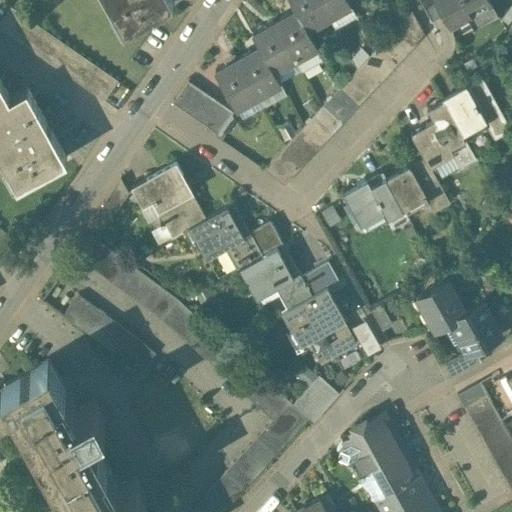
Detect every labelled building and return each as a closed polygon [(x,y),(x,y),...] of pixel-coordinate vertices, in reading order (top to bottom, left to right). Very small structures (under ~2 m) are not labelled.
[(108,0),(125,29),(175,2),(173,0),(108,0)] [(328,11),(321,0),(292,0),(297,8),(306,23),(328,11)] [(321,0),(328,11),(347,0),(321,0)] [(436,0),(437,1),(451,26),(494,3),(492,0),(436,0)] [(118,79),(12,5),(0,22),(0,25),(105,99),(118,79)] [(306,23),(297,8),(275,20),(294,53),(316,41),(306,23)] [(426,33),(413,9),(400,23),(417,42),(426,33)] [(294,53),(275,20),(253,32),(260,44),(272,65),(294,53)] [(417,42),(400,23),(391,32),(409,51),(417,42)] [(409,51),(391,32),(382,42),(401,59),(409,51)] [(401,59),(382,42),(374,50),(393,68),(401,59)] [(272,65),(260,44),(238,56),(257,90),(279,77),(272,65)] [(393,68),(374,50),(366,59),(384,77),(393,68)] [(257,90),(238,56),(216,68),(235,102),(257,90)] [(384,77),(366,59),(357,68),(376,86),(384,77)] [(376,86),(357,68),(349,77),(368,94),(376,86)] [(0,75),(0,99),(10,94),(0,75)] [(511,128),(483,75),(443,97),(444,98),(450,110),(462,132),(485,119),(495,137),(511,128)] [(368,94),(349,77),(341,85),(360,103),(368,94)] [(214,95),(189,78),(174,101),(198,118),(214,95)] [(10,94),(0,99),(0,152),(17,184),(67,156),(27,84),(10,94)] [(360,103),(341,85),(333,94),(351,112),(360,103)] [(351,112),(333,94),(324,103),(343,121),(351,112)] [(214,95),(198,118),(209,125),(224,102),(214,95)] [(444,98),(439,100),(435,101),(433,104),(429,106),(433,113),(436,112),(438,116),(450,110),(444,98)] [(224,102),(209,125),(219,133),(235,109),(224,102)] [(343,121),(324,103),(316,112),(335,129),(343,121)] [(438,116),(412,131),(425,155),(429,162),(452,150),(460,165),(476,156),(462,132),(450,110),(438,116)] [(335,129),(316,112),(307,121),(327,138),(335,129)] [(327,138),(307,121),(299,130),(318,147),(327,138)] [(318,147),(299,130),(291,138),(310,156),(318,147)] [(310,156),(291,138),(282,147),(302,164),(310,156)] [(302,164),(282,147),(275,154),(294,173),(302,164)] [(294,173),(275,154),(264,167),(285,182),(294,173)] [(425,155),(386,176),(402,206),(424,194),(432,209),(450,199),(429,162),(425,155)] [(177,161),(133,186),(143,202),(153,197),(173,233),(189,223),(206,214),(177,161)] [(382,169),(344,190),(360,220),(382,208),(391,225),(408,215),(402,206),(386,176),(382,169)] [(122,175),(87,225),(99,233),(130,190),(122,175)] [(206,214),(189,223),(207,255),(231,241),(242,262),(243,263),(263,251),(250,228),(233,199),(206,214)] [(270,217),(250,228),(263,251),(278,243),(277,243),(283,240),(270,217)] [(0,253),(13,234),(0,225),(0,253)] [(293,401),(179,298),(90,232),(75,253),(161,317),(273,418),(194,506),(200,511),(223,511),(310,416),(293,401)] [(263,251),(243,263),(242,262),(239,264),(253,289),(277,276),(292,303),(312,292),(283,239),(283,240),(277,243),(278,243),(263,251)] [(448,278),(419,294),(419,296),(423,293),(439,322),(435,324),(436,326),(451,317),(451,318),(456,315),(483,300),(483,301),(483,300),(483,299),(465,309),(448,278)] [(292,303),(283,309),(293,326),(301,322),(322,360),(357,340),(326,284),(312,292),(292,303)] [(156,351),(136,335),(79,293),(63,313),(121,355),(139,371),(156,351)] [(483,300),(456,315),(473,346),(474,347),(475,347),(501,332),(500,331),(483,301),(483,300)] [(351,323),(366,350),(380,343),(366,315),(351,323)] [(468,349),(443,363),(452,378),(482,360),(475,347),(474,347),(473,346),(468,349)] [(94,399),(77,409),(48,358),(5,382),(77,511),(133,511),(129,504),(147,494),(136,474),(118,484),(88,429),(105,419),(94,399)] [(319,372),(293,401),(310,416),(314,420),(340,391),(319,372)] [(479,380),(459,392),(465,402),(485,390),(479,380)] [(485,390),(465,402),(471,412),(491,401),(485,390)] [(491,401),(471,412),(476,423),(497,412),(491,401)] [(386,408),(349,429),(351,433),(343,438),(345,443),(341,445),(338,455),(348,457),(352,455),(361,470),(357,472),(359,476),(360,475),(362,480),(370,487),(372,490),(372,495),(375,497),(376,497),(417,474),(421,472),(412,455),(407,458),(400,443),(404,441),(386,408)] [(497,412),(476,423),(482,433),(503,422),(497,412)] [(503,422),(482,433),(488,444),(509,433),(503,422)] [(511,438),(509,433),(488,444),(494,455),(511,445),(511,438)] [(511,445),(494,455),(500,465),(511,458),(511,445)] [(511,458),(500,465),(506,476),(511,472),(511,458)] [(417,474),(376,497),(383,511),(384,511),(397,505),(400,511),(443,511),(435,497),(431,500),(417,474)] [(329,511),(320,495),(296,508),(297,511),(329,511)]
